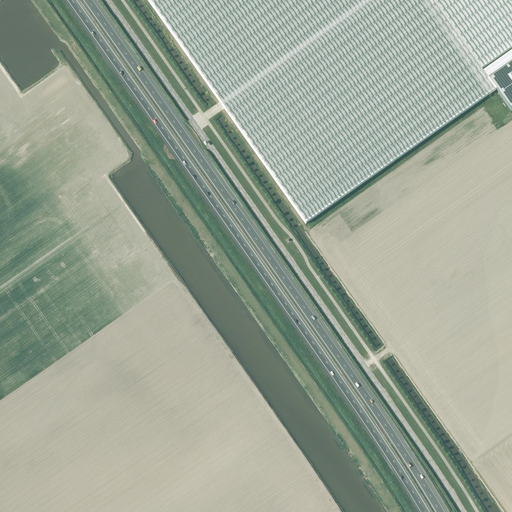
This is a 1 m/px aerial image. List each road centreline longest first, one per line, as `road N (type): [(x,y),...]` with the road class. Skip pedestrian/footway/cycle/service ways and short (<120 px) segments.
road 1 (tertiary): [(462,511),(106,0)]
road 2 (motorway): [(70,0),(424,511)]
road 3 (motorway): [(439,511),(87,0)]
